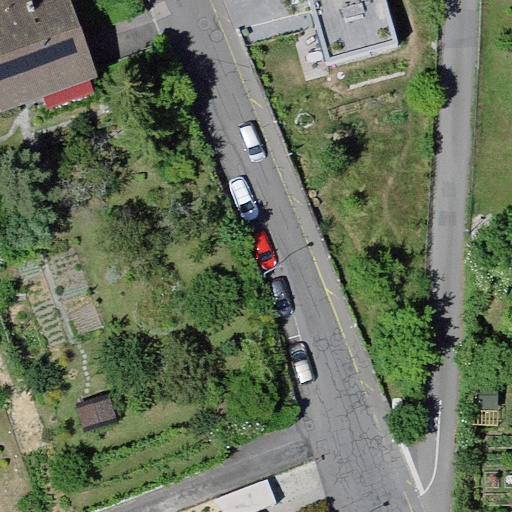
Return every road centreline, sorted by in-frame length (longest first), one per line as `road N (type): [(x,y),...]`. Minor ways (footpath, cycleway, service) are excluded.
road 1 (residential): [(463,0),(418,511)]
road 2 (residential): [(343,433),(245,141),(181,0)]
road 3 (residential): [(343,433),(133,511)]
